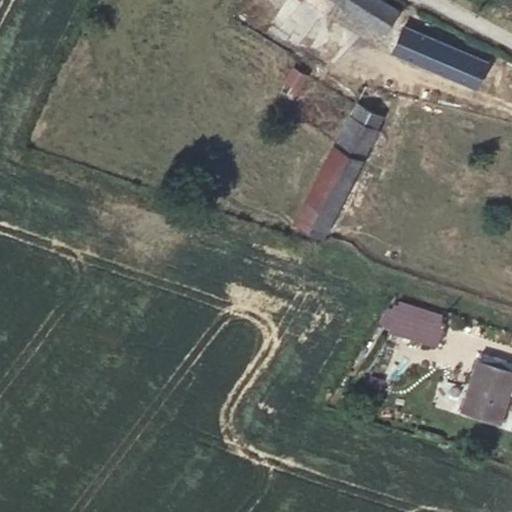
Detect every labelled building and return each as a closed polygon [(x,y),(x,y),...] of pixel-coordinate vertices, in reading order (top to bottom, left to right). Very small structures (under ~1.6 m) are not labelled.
[(293,10),(259,0),(256,0),(249,21),(286,33),(293,10)] [(390,0),(342,0),(379,21),(390,0)] [(455,22),(411,0),(409,0),(392,33),(474,79),(485,58),(447,37),(455,22)] [(293,73),(278,66),(269,85),(284,92),(293,73)] [(354,93),(333,129),(360,146),(381,108),(354,93)] [(360,146),(333,129),(290,205),(317,221),(360,146)] [(443,321),(415,308),(407,329),(435,340),(443,321)] [(511,375),(511,366),(473,351),(452,401),(494,420),(511,375)]
